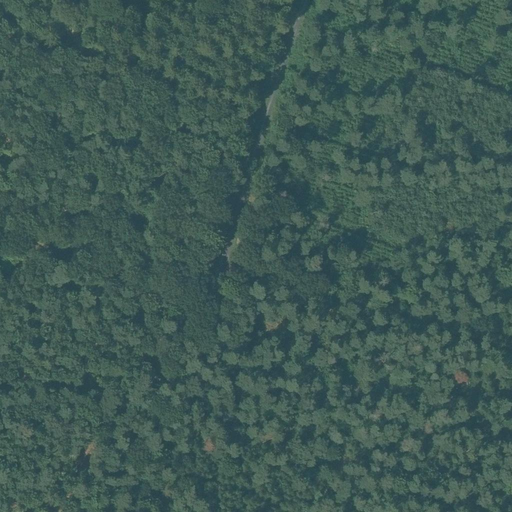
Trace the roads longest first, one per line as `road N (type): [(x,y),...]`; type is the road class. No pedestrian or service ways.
road 1 (track): [(317,0),(202,303)]
road 2 (track): [(511,348),(220,259)]
road 3 (track): [(202,303),(156,372),(110,511)]
road 4 (track): [(202,303),(0,230)]
